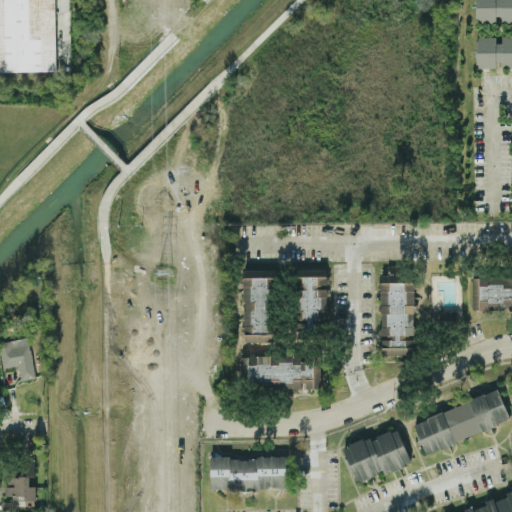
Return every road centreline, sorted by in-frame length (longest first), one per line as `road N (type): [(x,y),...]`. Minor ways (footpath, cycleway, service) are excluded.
road 1 (residential): [(511,347),(318,422),(201,425)]
road 2 (residential): [(109,0),(103,72),(42,134)]
